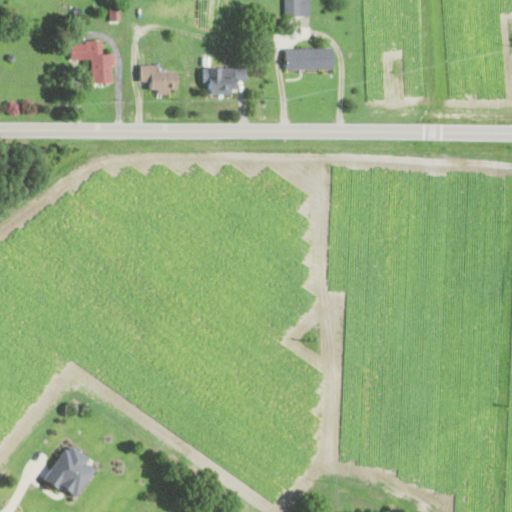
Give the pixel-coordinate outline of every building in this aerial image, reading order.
[(286,18),(284,18),(284,0),(308,0),(309,17),(286,18)] [(110,22),(109,22),(109,6),(119,6),(119,21),(110,22)] [(101,55),(113,55),(114,66),(110,66),(111,83),(90,84),(90,60),(86,60),(85,49),(101,49),(101,55)] [(285,70),(284,49),(331,49),(331,70),(285,70)] [(156,66),(156,72),(169,71),(169,72),(176,72),(176,90),(168,90),(168,94),(156,94),(156,90),(149,90),(149,82),(139,82),(139,66),(156,66)] [(233,81),(233,90),(229,90),(229,95),(208,95),(208,90),(207,90),(207,83),(202,83),(202,69),(243,68),(243,81),(233,81)] [(70,447),(87,459),(84,464),(86,465),(87,465),(90,467),(90,469),(93,470),(74,497),(69,493),(68,495),(58,487),(56,490),(41,480),(63,449),(67,452),(70,447)] [(182,486),(175,495),(171,491),(179,481),(184,485),(182,486)] [(215,497),(209,507),(195,497),(201,487),(215,497)]
